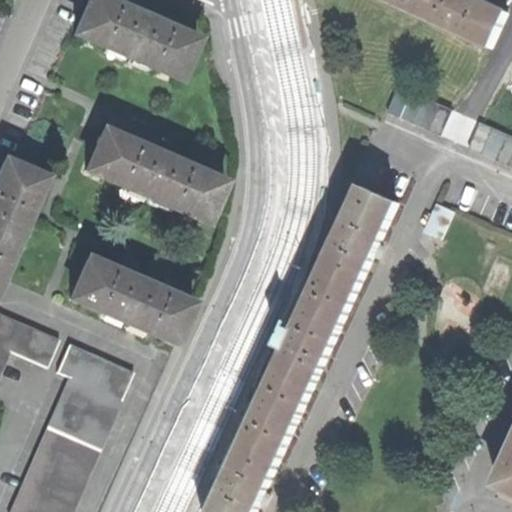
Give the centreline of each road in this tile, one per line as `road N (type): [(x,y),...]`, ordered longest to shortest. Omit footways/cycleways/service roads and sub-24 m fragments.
road 1 (residential): [(132,511),(257,238),(267,144),(242,0)]
road 2 (residential): [(280,511),(437,167),(511,201)]
road 3 (unknown): [(96,511),(148,394),(147,365),(108,334),(22,306)]
